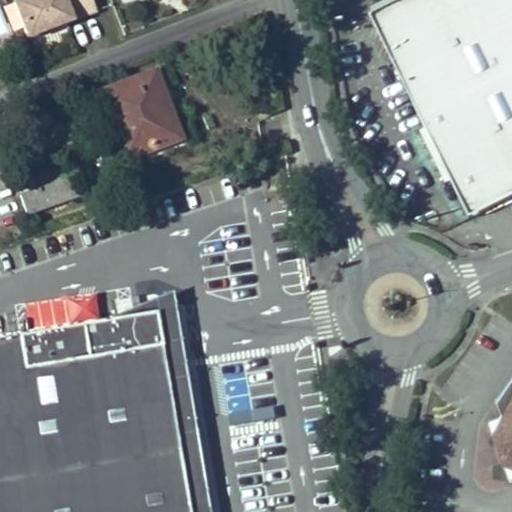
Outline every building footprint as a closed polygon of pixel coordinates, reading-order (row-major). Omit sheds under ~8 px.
[(90,0),(25,0),(14,4),(28,40),(58,29),(56,24),(64,21),(65,26),(96,14),(90,0)] [(511,0),(395,0),(373,11),(472,212),(511,192),(511,0)] [(173,141),(159,107),(155,109),(150,97),(161,92),(153,73),(98,95),(124,160),(173,141)] [(179,138),(161,92),(150,97),(155,109),(159,107),(173,141),(179,138)] [(79,198),(72,177),(62,181),(57,167),(31,176),(35,190),(19,195),(25,215),(79,198)] [(212,511),(173,290),(116,317),(0,337),(0,511),(212,511)] [(242,363),(223,366),(230,411),(250,407),(242,363)] [(511,388),(497,411),(502,421),(487,427),(506,485),(511,482),(511,388)]
